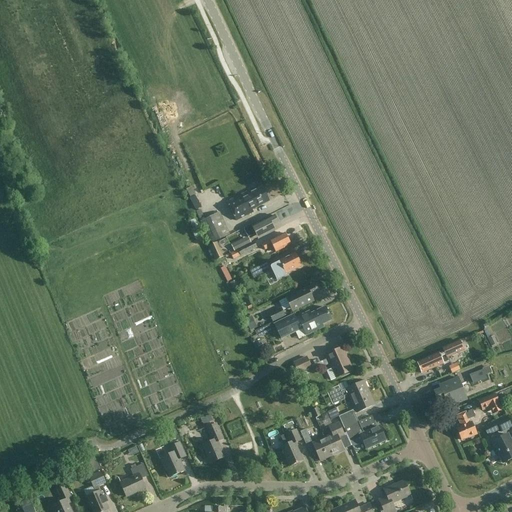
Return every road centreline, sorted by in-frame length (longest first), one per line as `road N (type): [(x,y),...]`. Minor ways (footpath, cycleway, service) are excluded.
road 1 (residential): [(362,321),(207,0)]
road 2 (residential): [(160,507),(199,491),(332,487),(422,445)]
road 3 (residential): [(362,321),(233,391)]
road 4 (residential): [(422,445),(362,321)]
